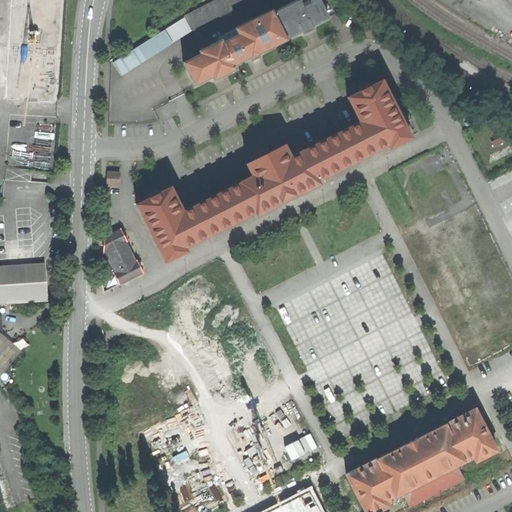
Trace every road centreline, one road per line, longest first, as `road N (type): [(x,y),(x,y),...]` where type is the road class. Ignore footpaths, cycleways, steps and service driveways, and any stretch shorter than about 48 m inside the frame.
road 1 (unclassified): [(511,250),(441,112),(378,55),(355,54),(171,144),(85,145)]
road 2 (tertiary): [(85,145),(74,385),(83,511)]
road 3 (tertiary): [(95,0),(85,145)]
